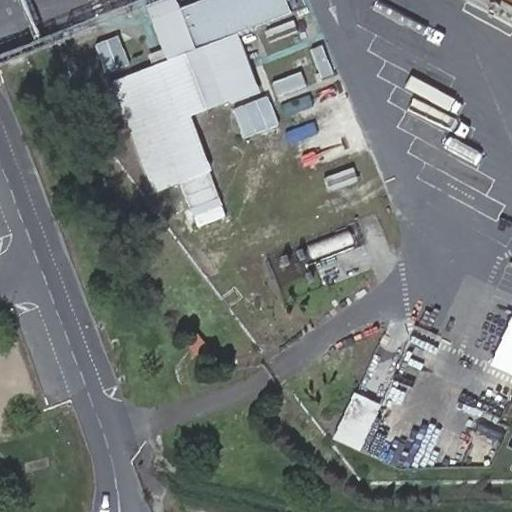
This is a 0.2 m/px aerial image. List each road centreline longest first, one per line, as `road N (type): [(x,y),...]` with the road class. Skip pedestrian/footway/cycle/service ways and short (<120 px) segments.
road 1 (unknown): [(110,442),(192,438),(244,419),(350,360),(452,280)]
road 2 (unclassified): [(0,154),(110,442),(127,511)]
road 3 (unknown): [(452,280),(343,0)]
